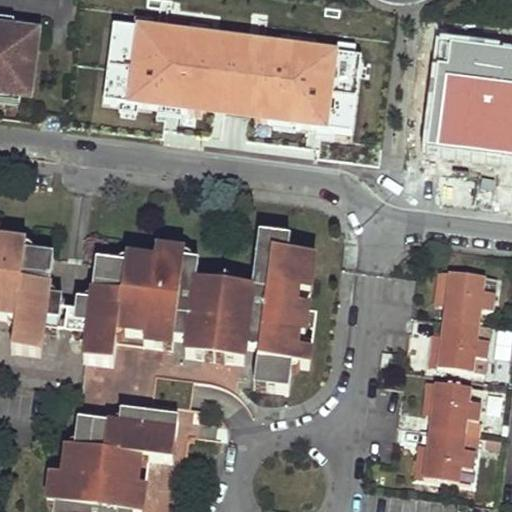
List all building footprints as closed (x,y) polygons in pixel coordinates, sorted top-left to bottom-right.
[(422,36),(449,40),(451,22),(424,18),(424,21),(422,36)] [(0,99),(6,100),(7,96),(32,100),(39,40),(14,37),(15,33),(0,30),(0,99)] [(511,128),(511,88),(450,80),(444,120),(511,128)] [(75,291),(74,303),(69,338),(84,340),(80,364),(110,367),(112,344),(114,336),(140,339),(139,348),(168,352),(169,344),(183,345),(181,357),(239,365),(240,352),(255,354),(250,390),(283,395),(288,368),(306,370),(308,354),(295,352),(297,339),(301,340),(305,311),(294,309),(296,297),(307,299),(311,262),(285,258),(287,242),(256,239),(248,292),(192,285),(195,265),(181,264),(183,256),(153,252),(151,265),(122,262),(121,269),(93,266),(89,292),(75,291)] [(0,330),(11,332),(9,354),(38,358),(41,335),(55,336),(59,301),(45,299),(50,259),(21,256),(21,248),(0,245),(0,330)] [(444,305),(448,274),(441,273),(436,304),(444,305)] [(442,324),(476,328),(479,313),(491,314),(493,296),(481,295),(483,279),(448,274),(444,305),(442,324)] [(493,296),(495,280),(483,279),(481,295),(493,296)] [(476,328),(442,324),(439,339),(436,372),(470,376),(473,362),(485,363),(487,346),(489,330),(476,328)] [(436,372),(439,339),(431,338),(427,370),(436,372)] [(483,378),(485,363),(473,362),(470,376),(483,378)] [(429,419),(433,387),(425,386),(421,417),(429,419)] [(427,435),(463,440),(464,425),(477,426),(479,409),(467,407),(469,393),(433,387),(429,419),(427,435)] [(114,422),(74,417),(70,444),(63,443),(59,471),(49,471),(45,501),(53,502),(50,511),(131,511),(132,511),(137,511),(145,455),(168,457),(172,429),(173,414),(116,407),(114,422)] [(477,426),(464,425),(463,440),(475,442),(477,426)] [(463,440),(427,435),(425,449),(421,483),(456,488),(458,472),(470,474),(475,442),(463,440)] [(421,483),(425,449),(416,448),(412,482),(421,483)]
